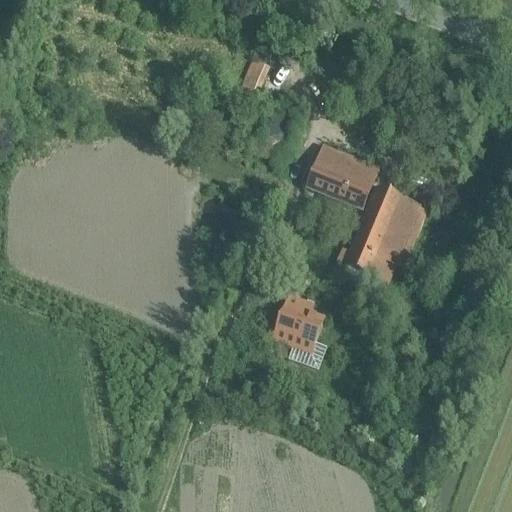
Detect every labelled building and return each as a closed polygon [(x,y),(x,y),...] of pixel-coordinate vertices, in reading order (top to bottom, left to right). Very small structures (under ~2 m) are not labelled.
[(239,101),(257,108),(271,71),(273,72),(278,58),(257,50),(239,101)] [(176,123),(177,115),(164,113),(163,120),(176,123)] [(215,122),(198,114),(184,142),(181,141),(177,150),(179,152),(178,155),(193,163),(215,122)] [(436,146),(398,126),(384,153),(414,169),(418,161),(425,165),(436,146)] [(463,149),(446,143),(437,168),(453,174),(463,149)] [(378,172),(324,151),(308,192),(362,213),(378,172)] [(420,210),(375,192),(348,256),(341,253),(335,266),(343,269),(342,271),(346,273),(343,281),(380,296),(383,288),(388,290),(396,270),(402,272),(426,215),(420,213),(420,210)] [(315,308),(289,298),(272,345),(292,352),(288,362),(318,373),(326,351),(316,347),(326,322),(316,319),(316,320),(311,318),(315,308)]
